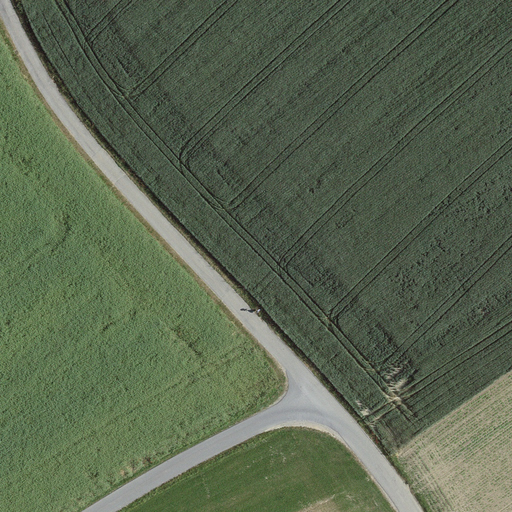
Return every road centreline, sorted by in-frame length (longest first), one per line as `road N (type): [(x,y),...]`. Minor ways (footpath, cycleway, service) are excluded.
road 1 (unclassified): [(327,410),(85,142),(1,0)]
road 2 (unclassified): [(101,511),(202,453),(327,410)]
road 3 (unclassified): [(410,511),(327,410)]
